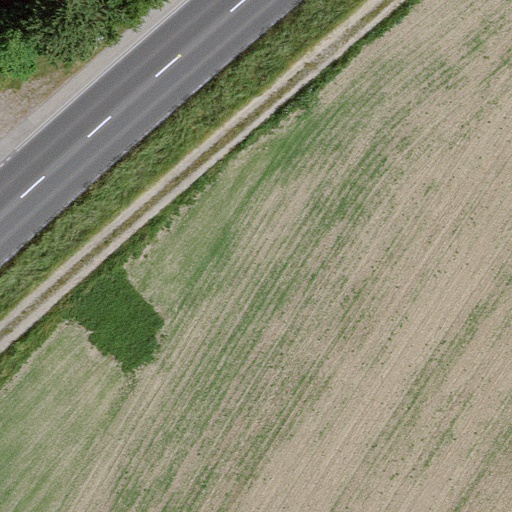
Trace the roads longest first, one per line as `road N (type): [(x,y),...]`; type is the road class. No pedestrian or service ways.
road 1 (track): [(0,337),(396,0)]
road 2 (primary): [(0,230),(270,0)]
